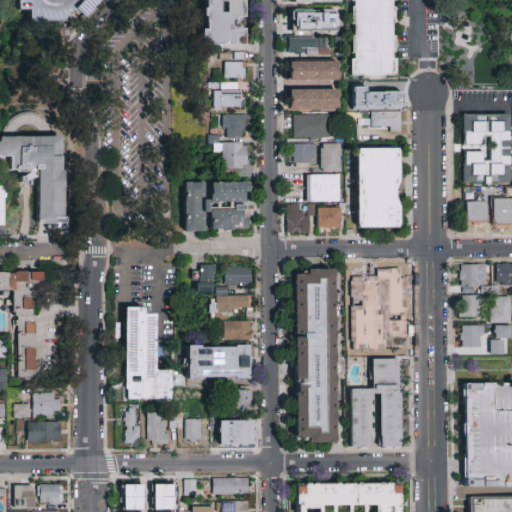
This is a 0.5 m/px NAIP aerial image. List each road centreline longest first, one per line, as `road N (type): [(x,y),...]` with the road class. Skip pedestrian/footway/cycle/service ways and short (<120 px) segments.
road 1 (residential): [(270,511),(269,0)]
road 2 (residential): [(431,463),(0,466)]
road 3 (residential): [(431,511),(429,92)]
road 4 (residential): [(161,247),(511,248)]
road 5 (residential): [(89,511),(90,271)]
